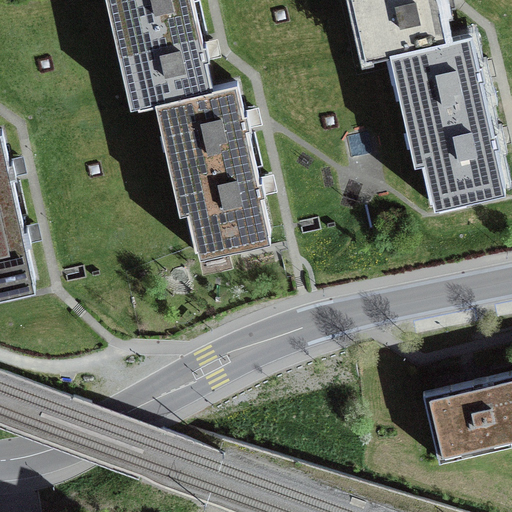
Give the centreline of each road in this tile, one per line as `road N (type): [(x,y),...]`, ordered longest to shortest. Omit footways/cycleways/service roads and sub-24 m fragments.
road 1 (tertiary): [(511,280),(310,323),(73,440),(0,459)]
road 2 (track): [(0,353),(75,364),(128,345)]
